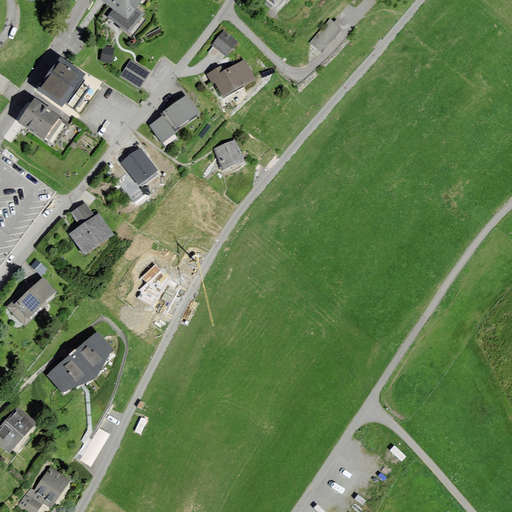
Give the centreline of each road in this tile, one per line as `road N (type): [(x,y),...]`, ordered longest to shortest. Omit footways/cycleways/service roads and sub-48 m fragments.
road 1 (residential): [(77,511),(228,227),(421,0)]
road 2 (residential): [(511,203),(468,252),(296,511)]
road 3 (residential): [(0,280),(230,0)]
road 4 (residential): [(0,130),(84,0)]
road 5 (track): [(368,403),(471,511)]
